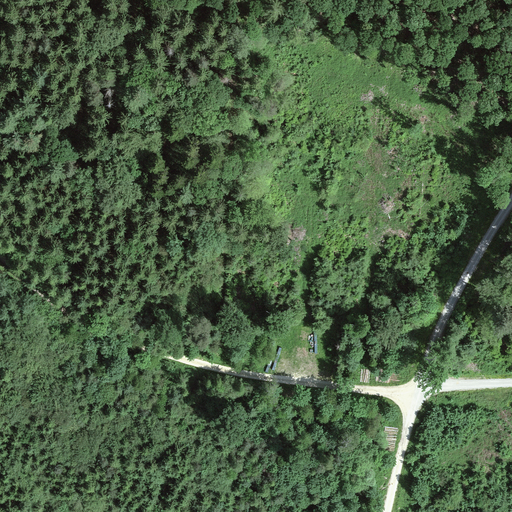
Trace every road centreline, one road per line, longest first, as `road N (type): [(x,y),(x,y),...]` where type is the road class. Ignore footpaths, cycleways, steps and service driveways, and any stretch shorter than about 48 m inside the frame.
road 1 (track): [(511,385),(413,391),(205,364),(89,323),(0,251)]
road 2 (track): [(386,511),(413,391),(463,278),(511,200)]
